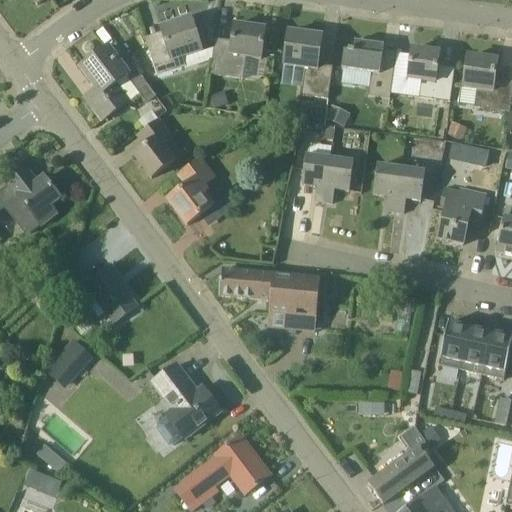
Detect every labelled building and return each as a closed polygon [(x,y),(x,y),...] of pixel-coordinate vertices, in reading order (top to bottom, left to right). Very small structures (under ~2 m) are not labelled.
[(201,52),(197,39),(191,20),(161,30),(167,48),(152,52),(151,50),(149,51),(156,76),(177,69),(174,61),(201,52)] [(261,60),(262,50),(265,30),(234,26),(231,50),(214,48),(210,75),(241,79),(244,58),(261,60)] [(329,99),(329,96),(333,68),(332,68),(331,77),(317,75),(322,38),(288,34),(284,68),(304,71),(301,96),(329,99)] [(388,100),(394,61),(382,59),(384,47),(355,43),(354,52),(349,52),(348,54),(344,53),(342,69),(343,69),(341,85),(368,89),(368,97),(378,99),(388,100)] [(129,77),(120,65),(108,49),(80,70),(97,91),(85,99),(103,122),(140,95),(147,104),(154,98),(155,98),(136,72),(129,77)] [(450,103),(452,90),(454,70),(437,68),(439,54),(412,51),(408,81),(421,83),(419,99),(450,103)] [(509,115),(511,92),(511,85),(511,87),(494,84),(497,62),(468,58),(463,91),(477,92),(475,110),(509,115)] [(224,107),(220,94),(209,98),(210,100),(208,100),(206,110),(214,111),(224,107)] [(164,112),(154,98),(147,104),(152,111),(152,112),(157,118),(164,112)] [(377,108),(385,109),(387,109),(388,100),(378,99),(377,108)] [(315,105),(305,116),(313,123),(323,121),(322,111),(315,105)] [(343,128),(350,115),(332,106),(325,119),(343,128)] [(151,180),(176,161),(164,145),(171,139),(158,122),(137,137),(138,138),(141,136),(148,146),(134,157),(151,180)] [(467,129),(452,123),(447,136),(463,142),(467,129)] [(320,140),(332,141),(334,129),(322,128),(320,140)] [(437,163),(438,140),(406,139),(405,161),(437,163)] [(324,204),(330,158),(306,155),(302,187),(317,189),(315,203),(324,204)] [(349,194),(354,161),(330,158),(324,204),(332,205),(334,192),(349,194)] [(187,227),(215,206),(211,202),(202,189),(216,178),(201,159),(178,176),(187,187),(168,202),(187,227)] [(395,214),(402,169),(377,165),(373,197),(388,199),(386,213),(395,214)] [(402,169),(395,214),(404,215),(406,201),(421,204),(425,172),(402,169)] [(55,216),(49,208),(60,199),(44,179),(37,185),(27,172),(0,192),(0,242),(2,241),(0,238),(0,211),(4,209),(26,238),(55,216)] [(446,209),(443,222),(438,241),(463,247),(469,222),(478,224),(477,228),(478,228),(486,195),(458,189),(457,192),(443,189),(439,207),(446,209)] [(227,196),(218,203),(227,215),(236,208),(227,196)] [(511,207),(507,206),(496,254),(511,257),(511,207)] [(113,326),(121,320),(137,308),(120,285),(119,286),(115,282),(120,279),(111,267),(81,289),(89,300),(86,303),(97,319),(104,314),(113,326)] [(319,281),(274,277),(221,272),(219,298),(270,303),(267,330),(315,334),(319,281)] [(77,332),(86,324),(80,317),(71,324),(77,332)] [(458,366),(466,331),(444,326),(436,361),(458,366)] [(480,371),(487,336),(466,331),(458,366),(480,371)] [(502,375),(510,340),(488,336),(480,371),(502,375)] [(73,342),(56,361),(76,379),(93,360),(73,342)] [(207,395),(203,390),(197,394),(176,367),(150,387),(170,413),(158,422),(157,431),(168,445),(174,447),(182,440),(183,442),(221,414),(217,409),(219,407),(209,393),(207,395)] [(417,396),(421,374),(411,372),(406,394),(417,396)] [(439,420),(447,421),(449,412),(441,410),(439,420)] [(449,412),(447,421),(455,423),(457,413),(449,412)] [(506,427),(508,418),(496,415),(493,425),(506,427)] [(430,449),(441,441),(431,427),(420,435),(430,449)] [(244,497),(253,490),(269,478),(256,461),(254,462),(249,454),(250,453),(240,440),(173,490),(189,511),(192,511),(218,493),(215,489),(230,478),(244,497)] [(383,506),(432,470),(417,450),(368,486),(383,506)] [(66,465),(58,457),(49,467),(58,474),(66,465)] [(35,488),(40,502),(55,496),(52,488),(49,482),(41,485),(35,488)] [(453,511),(436,488),(403,511),(453,511)]
